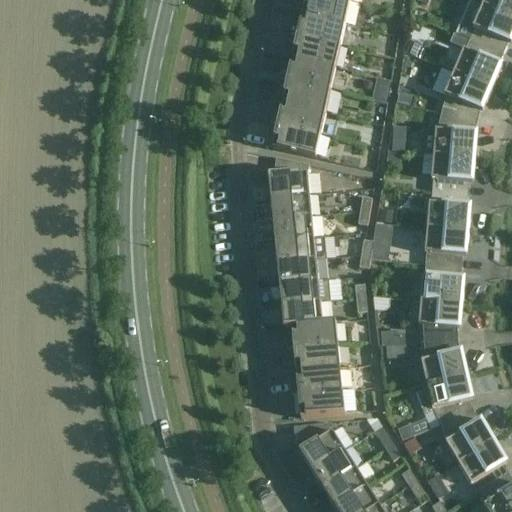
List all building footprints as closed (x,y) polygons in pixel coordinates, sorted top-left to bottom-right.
[(304,9),(302,18),(345,27),(350,5),(327,0),(298,0),(296,8),(304,9)] [(511,0),(486,0),(483,8),(511,20),(511,0)] [(474,31),(470,43),(503,57),(511,37),(511,36),(511,20),(483,8),(473,31),(474,31)] [(293,24),(290,38),(340,49),(345,27),(302,18),(300,26),(293,24)] [(401,31),(416,37),(420,24),(405,19),(401,31)] [(292,62),(319,68),(335,72),(340,49),(290,38),(286,52),(294,54),(292,62)] [(409,43),(404,55),(415,59),(420,48),(409,43)] [(464,53),(454,76),(492,92),(498,79),(495,77),(503,57),(470,43),(465,54),(464,53)] [(283,69),(280,83),(330,94),(335,72),(319,68),(292,62),(291,71),(283,69)] [(437,88),(445,66),(434,62),(426,84),(437,88)] [(446,99),(441,116),(477,125),(481,110),(483,104),(487,106),(492,92),(454,76),(444,99),(446,99)] [(284,98),(283,107),(326,116),(330,94),(280,83),(277,97),(284,98)] [(367,97),(365,115),(377,116),(378,98),(367,97)] [(398,98),(396,106),(409,109),(411,100),(398,98)] [(273,113),(270,127),(321,139),(326,116),(283,107),(281,115),(273,113)] [(423,133),(421,157),(433,158),(475,162),(476,147),(473,147),(473,141),(477,125),(441,116),(437,134),(423,133)] [(321,139),(270,127),(267,141),(275,143),(272,152),(316,161),(321,139)] [(370,158),(372,143),(361,142),(359,157),(370,158)] [(392,146),(391,154),(405,155),(405,147),(392,146)] [(388,156),(386,169),(399,171),(401,158),(388,156)] [(433,183),(432,195),(468,198),(470,176),(474,177),(475,162),(433,158),(431,183),(433,183)] [(271,202),(310,198),(307,176),(309,168),(277,161),(274,173),(275,179),(269,180),(271,202)] [(429,207),(427,232),(469,235),(470,220),(466,220),(468,198),(432,195),(431,207),(429,207)] [(276,215),(277,223),(312,220),(310,198),(271,202),(272,215),(276,215)] [(363,200),(360,214),(370,215),(372,202),(363,200)] [(380,213),(378,224),(391,226),(393,215),(380,213)] [(360,214),(358,227),(368,229),(370,215),(360,214)] [(275,245),(314,241),(312,220),(277,223),(278,232),(274,232),(275,245)] [(371,259),(370,263),(388,265),(393,229),(376,227),(373,245),(371,259)] [(426,256),(425,268),(462,271),(464,249),(467,250),(469,235),(427,232),(425,256),(426,256)] [(314,241),(275,245),(277,258),(280,258),(281,266),(316,263),(326,262),(324,240),(314,241)] [(364,243),(361,257),(371,259),(373,245),(364,243)] [(361,257),(359,271),(369,272),(370,263),(371,259),(361,257)] [(280,288),(318,284),(316,263),(281,266),(282,275),(278,275),(280,288)] [(423,280),(421,304),(462,308),(463,293),(460,293),(462,271),(425,268),(424,280),(423,280)] [(285,309),(319,306),(320,306),(331,305),(329,283),(318,284),(280,288),(281,301),(285,301),(285,309)] [(364,288),(355,289),(356,303),(366,302),(364,288)] [(366,302),(356,303),(358,317),(367,316),(366,302)] [(420,329),(421,347),(458,344),(457,328),(457,322),(461,323),(462,308),(421,304),(419,329),(420,329)] [(283,318),(284,331),(336,326),(335,325),(322,327),(320,306),(319,306),(285,309),(286,318),(283,318)] [(286,354),(319,351),(338,349),(336,326),(284,331),(284,332),(292,331),(293,339),(285,340),(286,354)] [(391,336),(382,336),(383,350),(392,349),(391,336)] [(427,389),(467,380),(464,365),(460,366),(459,360),(458,344),(421,347),(422,365),(421,365),(427,389)] [(295,367),(296,376),(340,371),(338,349),(319,351),(286,354),(287,368),(295,367)] [(411,380),(422,377),(417,358),(406,361),(411,380)] [(291,399),(319,396),(342,394),(340,371),(296,376),(297,384),(289,385),(291,399)] [(434,413),(440,429),(474,415),(468,401),(467,395),(470,394),(467,380),(427,389),(427,392),(417,396),(423,412),(432,410),(432,413),(434,413)] [(301,422),(319,420),(345,418),(342,394),(319,396),(291,399),(292,413),(300,413),(301,422)] [(474,415),(440,429),(447,445),(446,446),(458,467),(494,446),(486,433),(483,435),(480,430),(474,415)] [(270,440),(286,439),(286,427),(269,427),(270,440)] [(312,475),(344,454),(332,435),(331,427),(294,431),(294,433),(296,450),(300,450),(303,454),(300,456),(312,475)] [(409,428),(398,433),(402,444),(414,440),(409,428)] [(386,436),(378,441),(386,453),(394,448),(386,436)] [(472,488),(478,498),(510,479),(498,460),(502,458),(494,446),(458,467),(471,488),(472,488)] [(394,448),(386,453),(393,465),(401,459),(394,448)] [(312,475),(319,487),(323,493),(356,472),(344,454),(312,475)] [(323,493),(335,511),(367,490),(363,482),(373,476),(366,465),(356,472),(323,493)] [(410,473),(402,478),(409,489),(417,484),(410,473)] [(483,509),(485,511),(511,511),(511,482),(510,479),(478,498),(485,508),(483,509)] [(417,484),(409,489),(416,501),(425,496),(417,484)] [(335,511),(373,511),(379,508),(367,490),(335,511)]
